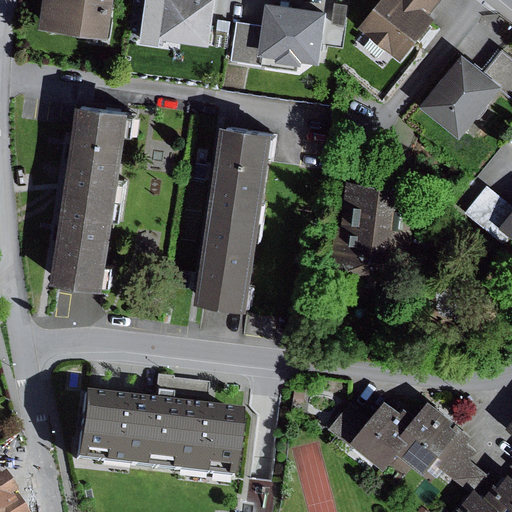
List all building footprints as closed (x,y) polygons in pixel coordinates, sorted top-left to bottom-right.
[(116,0),(44,0),(41,25),(111,35),(116,0)] [(217,0),(150,0),(145,40),(164,43),(165,37),(212,43),(217,0)] [(266,25),(239,20),(233,60),(263,64),(265,54),(278,56),(277,59),(300,62),(304,63),(304,58),(321,61),(329,9),(270,0),(266,25)] [(440,0),(379,0),(360,24),(367,30),(357,43),(392,71),(419,38),(422,40),(434,25),(432,23),(438,15),(432,11),(440,0)] [(465,51),(422,104),(462,137),(501,89),(511,97),(511,53),(504,47),(487,69),(465,51)] [(265,54),(263,64),(299,69),(300,62),(277,59),(278,56),(265,54)] [(134,108),(82,101),(56,279),(108,286),(134,108)] [(279,130),(227,122),(200,299),(251,307),(279,130)] [(420,189),(351,182),(346,229),(338,228),(333,275),(366,279),(372,273),(404,276),(408,236),(415,236),(420,189)] [(511,202),(489,184),(467,211),(505,242),(511,232),(511,202)] [(241,411),(84,393),(76,459),(234,478),(241,411)] [(457,419),(431,398),(414,418),(389,397),(371,419),(350,402),(329,428),(355,449),(358,446),(386,469),(401,451),(427,472),(429,469),(437,476),(444,467),(473,491),(488,472),(472,459),(478,451),(468,443),(473,437),(454,422),(457,419)] [(464,510),(462,511),(511,511),(511,471),(505,480),(501,477),(488,493),(478,485),(460,507),(464,510)] [(0,511),(28,511),(4,472),(0,474),(0,511)]
